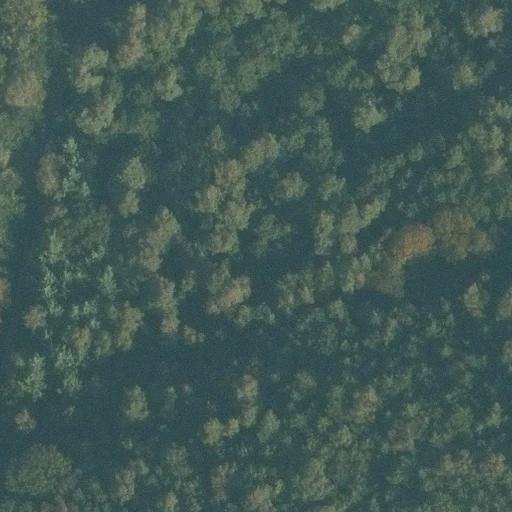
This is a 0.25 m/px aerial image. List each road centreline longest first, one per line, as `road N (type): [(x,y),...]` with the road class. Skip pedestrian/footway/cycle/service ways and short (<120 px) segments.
road 1 (track): [(511,234),(319,338),(0,476)]
road 2 (track): [(98,0),(54,56),(0,417)]
